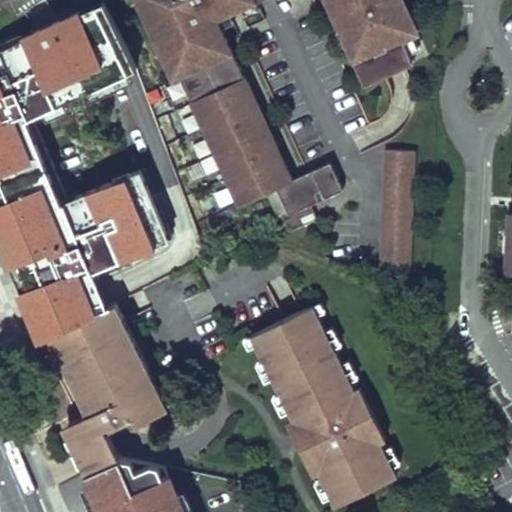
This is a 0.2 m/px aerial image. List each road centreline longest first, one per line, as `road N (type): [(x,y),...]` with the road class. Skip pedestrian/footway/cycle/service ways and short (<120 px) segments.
road 1 (unknown): [(184,462),(201,456),(219,418),(199,328),(206,310),(275,273)]
road 2 (unknown): [(115,0),(192,225)]
road 3 (unknown): [(7,477),(81,462),(184,462)]
